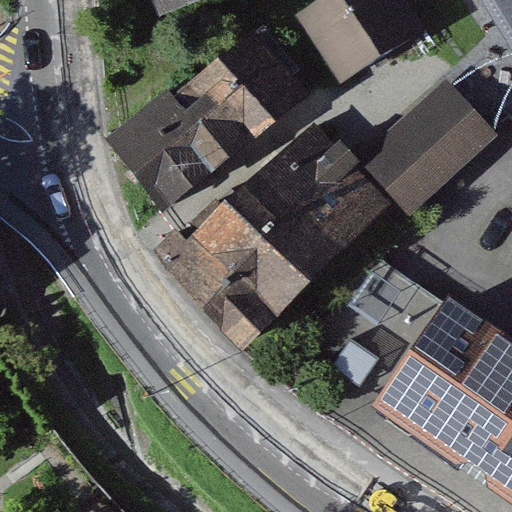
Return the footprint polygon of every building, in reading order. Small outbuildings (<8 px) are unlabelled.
[(165,0),(173,24),(253,0),(165,0)] [(384,0),(341,0),(299,26),(342,94),(414,48),(384,0)] [(511,0),(496,0),(511,25),(511,0)] [(241,56),(116,152),(164,214),(288,118),(241,56)] [(369,176),(414,222),(497,142),(452,96),(369,176)] [(176,265),(256,350),(397,217),(342,159),(276,222),(250,195),(176,265)] [(385,415),(511,500),(511,351),(455,313),(385,415)]
